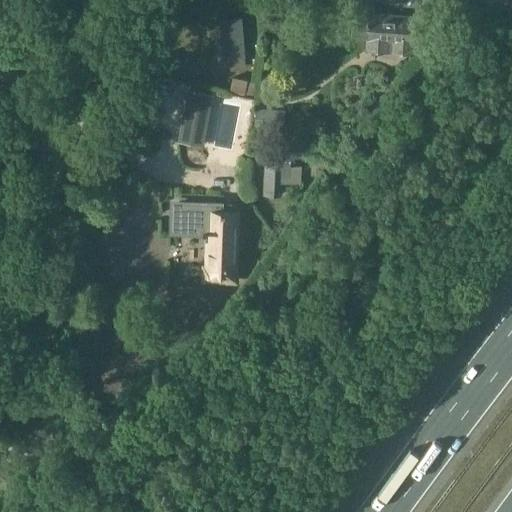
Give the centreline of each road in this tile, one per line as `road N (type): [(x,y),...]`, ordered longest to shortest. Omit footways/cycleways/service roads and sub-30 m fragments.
road 1 (unclassified): [(98,511),(511,31)]
road 2 (unclassified): [(68,511),(46,449),(53,163)]
road 3 (motorway): [(511,344),(385,511)]
road 4 (unclassified): [(53,163),(75,128),(87,70),(85,0)]
